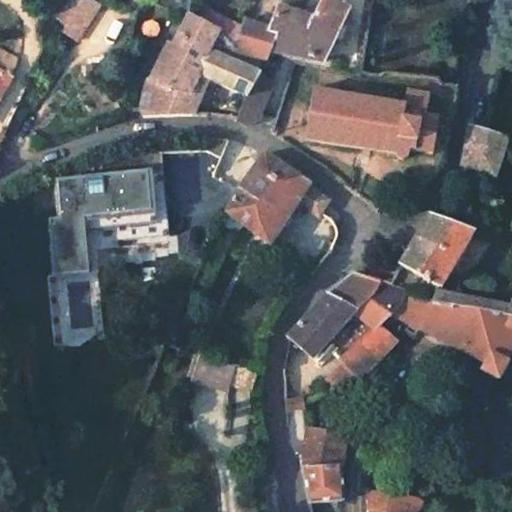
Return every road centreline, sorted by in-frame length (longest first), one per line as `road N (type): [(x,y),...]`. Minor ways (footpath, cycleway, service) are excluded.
road 1 (residential): [(0,182),(137,132),(203,129),(266,144),(376,231)]
road 2 (residential): [(376,231),(279,326),(268,371),(271,432),(292,511)]
road 3 (residential): [(495,0),(445,170),(411,221),(376,231)]
